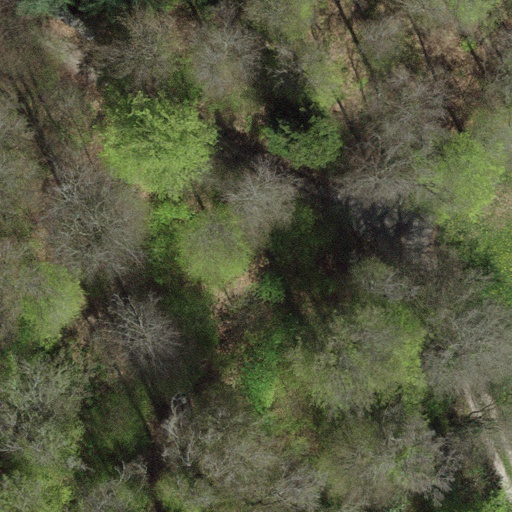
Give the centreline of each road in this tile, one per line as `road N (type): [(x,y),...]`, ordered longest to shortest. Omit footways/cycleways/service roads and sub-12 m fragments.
road 1 (track): [(366,215),(0,0)]
road 2 (track): [(510,511),(366,215)]
road 3 (track): [(366,215),(511,113)]
